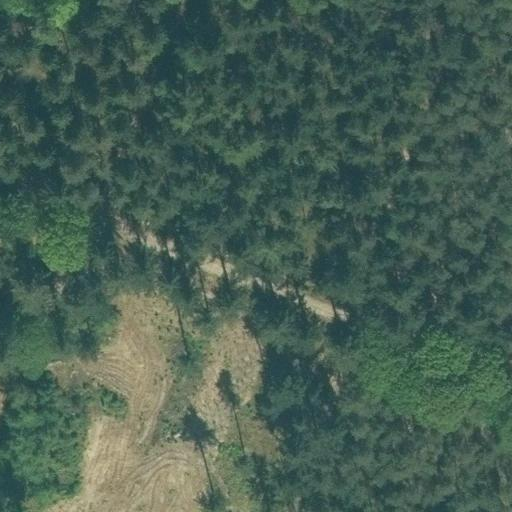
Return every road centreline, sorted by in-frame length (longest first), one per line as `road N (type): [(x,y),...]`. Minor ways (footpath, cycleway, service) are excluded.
road 1 (track): [(511,381),(79,209)]
road 2 (track): [(169,0),(79,209)]
road 3 (track): [(0,375),(79,209)]
